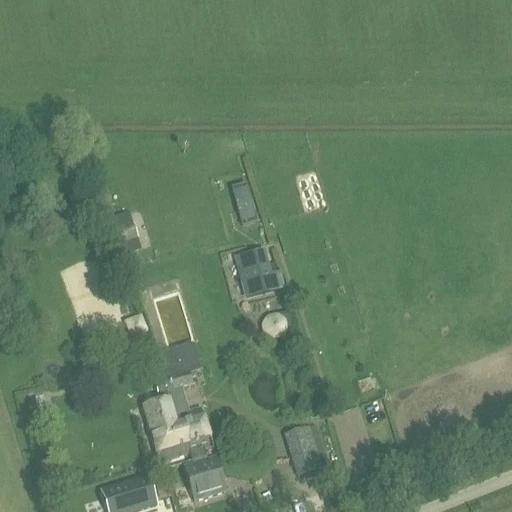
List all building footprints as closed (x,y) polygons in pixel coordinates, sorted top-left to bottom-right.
[(250,235),(262,233),(254,189),(242,191),(250,235)] [(245,301),(285,290),(280,273),(271,275),(265,251),(234,259),(245,301)] [(104,271),(74,276),(83,324),(112,319),(104,271)] [(292,332),(288,314),(274,317),(278,335),(292,332)] [(142,318),(125,323),(131,338),(138,338),(148,335),(142,318)] [(194,504),(226,494),(216,459),(205,462),(202,451),(212,448),(201,410),(187,414),(180,389),(192,386),(189,376),(202,372),(194,345),(158,355),(165,381),(154,384),(158,396),(157,396),(160,404),(143,409),(160,464),(189,455),(192,466),(183,469),(194,504)] [(323,472),(313,440),(309,429),(284,437),(298,480),(323,472)] [(103,494),(108,511),(142,511),(156,508),(147,480),(103,494)]
